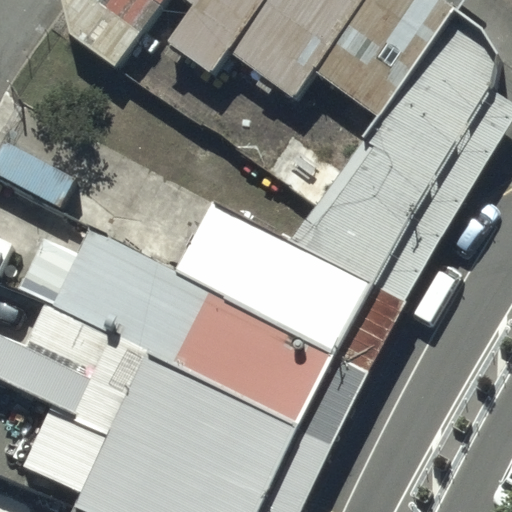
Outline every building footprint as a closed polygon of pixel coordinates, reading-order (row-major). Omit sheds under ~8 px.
[(160,0),(65,0),(71,34),(115,65),(160,0)] [(170,37),(213,68),(228,47),(262,0),(189,0),(194,3),(170,37)] [(452,7),(442,0),(262,0),(228,47),(293,97),(316,68),(377,112),(452,7)] [(292,240),(375,281),(488,91),(499,52),(484,25),(452,7),(292,240)] [(179,251),(351,329),(375,281),(292,240),(212,203),(179,251)] [(68,280),(321,394),(351,329),(179,251),(98,214),(68,280)] [(36,447),(179,511),(267,511),(321,394),(39,267),(0,354),(0,357),(64,386),(36,447)]
